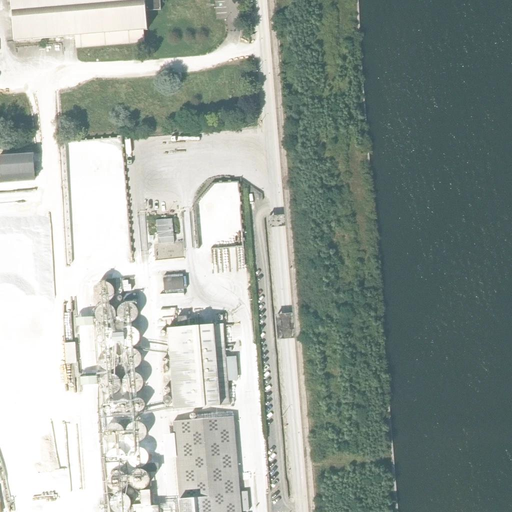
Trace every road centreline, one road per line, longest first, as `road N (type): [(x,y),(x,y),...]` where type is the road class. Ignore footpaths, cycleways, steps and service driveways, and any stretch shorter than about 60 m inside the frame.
road 1 (unclassified): [(262,0),(298,511)]
road 2 (unknown): [(186,149),(190,273),(200,293),(227,300),(243,322),(261,511)]
road 3 (unknown): [(61,511),(58,270),(87,270)]
road 4 (unknown): [(143,265),(162,511)]
road 5 (unknown): [(87,270),(96,511)]
road 6 (unknown): [(186,149),(139,158),(143,265)]
